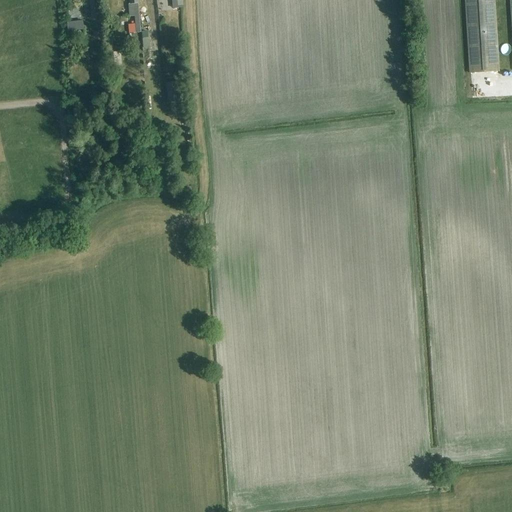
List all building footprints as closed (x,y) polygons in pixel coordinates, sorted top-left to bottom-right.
[(89,0),(90,8),(92,8),(92,20),(100,20),(98,0),(89,0)] [(464,0),(469,73),(498,72),(493,0),(464,0)] [(138,4),(128,5),(129,17),(135,17),(135,26),(136,31),(136,33),(140,33),(138,4)] [(122,50),(113,50),(114,63),(123,63),(122,50)] [(176,82),(166,83),(168,103),(178,102),(176,82)]
